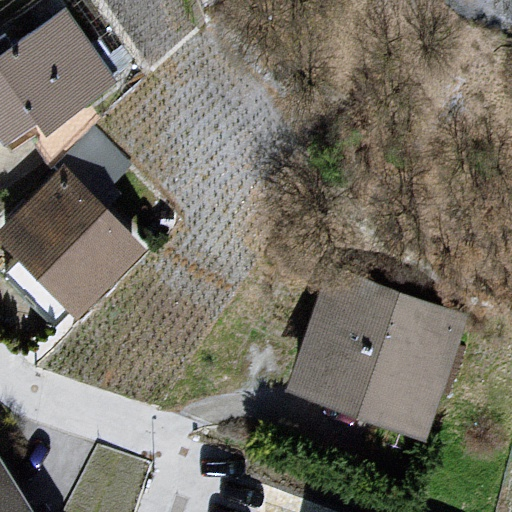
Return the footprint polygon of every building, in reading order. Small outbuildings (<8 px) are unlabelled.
[(0,135),(13,124),(26,135),(100,87),(47,12),(0,43),(0,135)] [(69,151),(106,181),(132,149),(95,119),(69,151)] [(0,224),(0,267),(54,321),(128,253),(53,182),(0,224)] [(334,267),(289,385),(417,434),(461,316),(334,267)] [(32,511),(0,458),(0,511),(32,511)]
